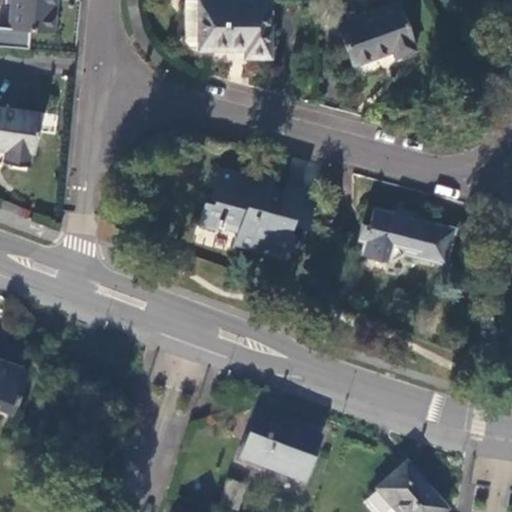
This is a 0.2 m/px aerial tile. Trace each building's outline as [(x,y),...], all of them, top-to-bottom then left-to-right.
[(55,31),(56,0),(12,0),(10,28),(55,31)] [(201,46),(201,0),(189,0),(188,41),(192,46),(201,46)] [(269,0),(201,0),(201,46),(202,48),(246,49),(246,57),(270,57),(269,0)] [(398,3),(338,24),(355,66),(395,51),(398,57),(416,50),(398,3)] [(40,114),(0,107),(0,147),(6,148),(5,161),(29,165),(31,151),(35,151),(40,114)] [(234,242),(289,257),(295,232),(290,230),(292,222),(296,206),(281,201),(282,195),(271,192),(274,177),(249,171),(246,180),(217,172),(210,195),(214,196),(213,202),(204,199),(197,225),(218,230),(220,223),(237,230),(234,242)] [(296,206),(292,222),(307,226),(314,197),(284,189),(282,195),(281,201),(296,206)] [(356,239),(364,241),(360,254),(392,262),(404,253),(447,266),(456,230),(429,222),(430,217),(404,211),(403,215),(375,208),(370,224),(362,221),(356,239)] [(493,318),(480,318),(480,328),(492,329),(493,318)] [(29,374),(0,363),(0,414),(12,419),(29,374)] [(305,482),(319,439),(258,417),(242,460),(305,482)] [(445,511),(446,511),(407,466),(378,492),(396,511),(445,511)] [(240,511),(248,488),(231,484),(223,507),(240,511)]
